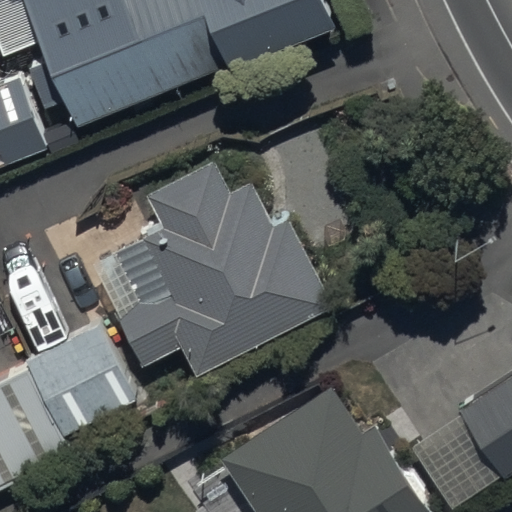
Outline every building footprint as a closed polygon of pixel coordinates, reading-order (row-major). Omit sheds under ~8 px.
[(71,98),(84,127),(237,62),(240,68),(343,24),(333,0),(38,0),(61,57),(44,64),(60,103),(71,98)] [(0,82),(0,169),(51,149),(21,74),(0,82)] [(187,345),(202,376),(338,305),(293,219),(278,227),(255,183),(234,193),(218,161),(152,195),(168,226),(98,263),(125,315),(121,317),(146,366),(187,345)] [(34,368),(67,436),(142,401),(106,324),(110,323),(95,289),(74,298),(89,331),(29,359),(34,368)] [(34,368),(31,369),(0,383),(0,493),(78,458),(67,436),(34,368)] [(511,378),(466,408),(511,477),(511,476),(511,378)] [(436,511),(377,424),(366,431),(335,385),(226,459),(262,511),(436,511)]
